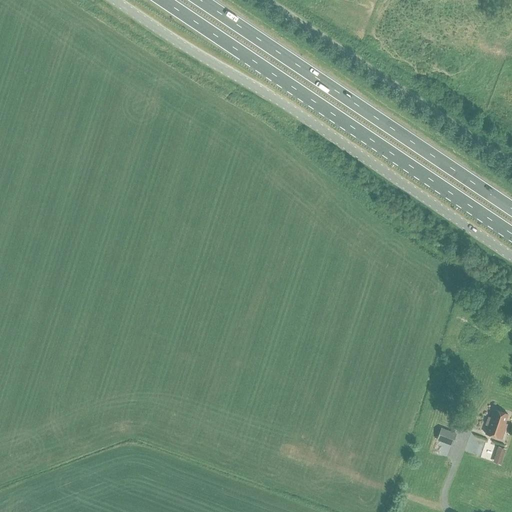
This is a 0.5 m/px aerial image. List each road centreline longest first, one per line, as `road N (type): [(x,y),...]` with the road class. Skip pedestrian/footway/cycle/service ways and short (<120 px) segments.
road 1 (unclassified): [(113,0),(511,256)]
road 2 (trunk): [(159,0),(511,231)]
road 3 (trunk): [(511,208),(198,0)]
road 4 (unclassified): [(511,163),(266,0)]
